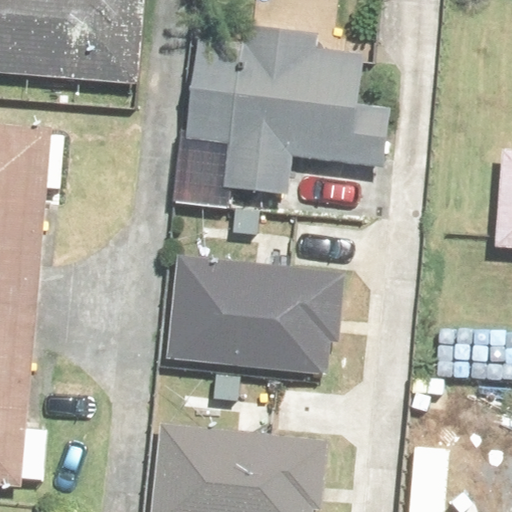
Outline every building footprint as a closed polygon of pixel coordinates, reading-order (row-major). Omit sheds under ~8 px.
[(141,0),(0,0),(0,79),(135,89),(141,0)] [(248,38),(247,54),(203,49),(193,146),(234,150),(230,194),(295,201),(299,159),(389,168),(400,66),(318,57),(320,46),(248,38)] [(51,131),(0,126),(0,489),(49,494),(54,435),(32,433),(46,265),(39,265),(51,131)] [(511,252),(511,156),(510,157),(503,252),(511,252)] [(258,262),(186,254),(174,367),(337,384),(348,279),(258,270),(258,262)] [(322,511),(329,448),(167,433),(159,511),(322,511)]
